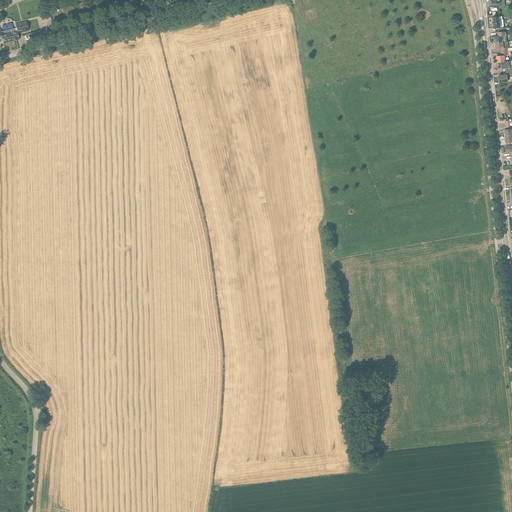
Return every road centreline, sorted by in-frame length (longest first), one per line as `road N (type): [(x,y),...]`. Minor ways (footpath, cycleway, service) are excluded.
road 1 (unclassified): [(0,58),(235,0)]
road 2 (secondary): [(505,242),(483,37)]
road 3 (unclassified): [(28,511),(34,404),(0,361)]
